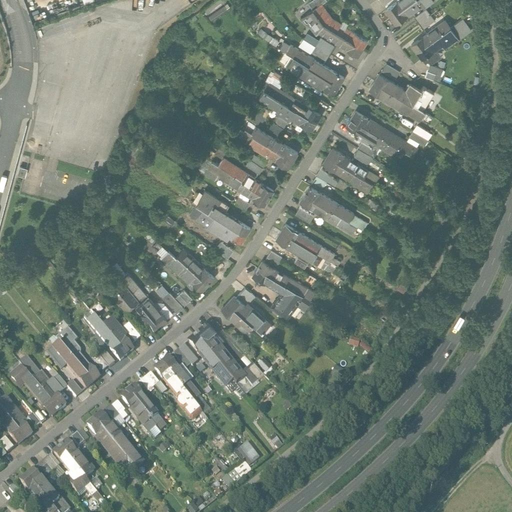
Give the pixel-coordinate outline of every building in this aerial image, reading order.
[(226,2),(224,0),(217,0),(203,10),(207,15),(208,14),(211,18),(227,7),(224,3),(226,2)] [(320,5),(321,5),(326,1),(325,0),(312,0),(307,4),(312,10),(312,11),(320,5)] [(399,0),(384,11),(390,18),(414,0),(399,0)] [(414,0),(390,18),(395,25),(420,6),(421,7),(424,7),(434,0),(414,0)] [(323,25),(336,33),(341,25),(330,19),(321,5),(320,5),(312,11),(323,25)] [(311,28),(315,35),(318,32),(357,58),(362,50),(336,33),(323,25),(312,11),(312,10),(300,19),(304,23),(311,28)] [(425,10),(414,18),(422,30),(434,22),(425,10)] [(461,19),(450,28),(416,54),(421,61),(422,61),(425,65),(427,64),(429,66),(431,67),(441,59),(435,51),(441,46),(445,51),(470,32),(461,19)] [(411,46),(416,54),(450,28),(444,21),(411,46)] [(343,22),(341,25),(336,33),(362,50),(367,42),(345,28),(348,25),(343,22)] [(302,47),(326,62),(335,48),(320,39),(314,48),(305,42),(302,47)] [(278,49),(290,56),(339,87),(343,80),(290,46),(289,47),(282,43),(278,49)] [(334,95),(339,87),(290,56),(284,67),(321,90),(322,87),(334,95)] [(385,64),(381,72),(394,80),(399,73),(385,64)] [(429,66),(424,78),(437,84),(444,66),(437,64),(435,68),(431,67),(429,66)] [(268,77),(265,82),(269,85),(279,91),(286,80),(275,73),(271,79),(268,77)] [(378,75),(374,83),(422,113),(433,95),(421,88),(419,91),(408,84),(404,91),(378,75)] [(264,92),(269,85),(265,82),(259,79),(255,86),(264,92)] [(424,115),(422,113),(374,83),(369,91),(396,108),(396,107),(420,122),(424,115)] [(320,117),(279,91),(269,85),(264,92),(316,124),(320,117)] [(311,132),(316,124),(264,92),(259,99),(276,110),(275,113),(289,122),(290,119),(311,132)] [(255,112),(250,121),(260,127),(265,119),(255,112)] [(423,148),(427,142),(412,133),(405,144),(355,113),(350,120),(401,152),(412,159),(417,152),(416,151),(419,145),(423,148)] [(273,124),(282,129),(286,124),(277,118),(273,124)] [(396,160),(401,152),(350,120),(346,128),(361,138),(360,140),(368,145),(369,143),(396,160)] [(232,135),(247,145),(252,137),(237,127),(232,135)] [(412,133),(427,142),(431,136),(416,127),(412,133)] [(257,129),(253,137),(292,161),(297,154),(257,129)] [(253,137),(252,137),(247,145),(287,169),(292,161),(253,137)] [(368,157),(371,151),(369,150),(369,149),(361,144),(353,157),(367,165),(371,159),(368,157)] [(128,145),(123,152),(129,157),(135,149),(128,145)] [(332,150),(327,157),(372,186),(374,187),(378,179),(332,150)] [(253,155),(249,161),(262,169),(266,163),(253,155)] [(366,194),(372,186),(327,157),(322,166),(346,181),(366,194)] [(222,159),(218,167),(269,199),(273,191),(222,159)] [(264,206),(269,199),(218,167),(207,160),(200,171),(214,181),(217,176),(264,206)] [(259,174),(262,169),(249,161),(246,166),(259,174)] [(380,166),(371,161),(368,167),(376,172),(380,166)] [(124,168),(117,163),(112,170),(119,175),(124,168)] [(19,167),(17,175),(25,178),(27,169),(19,167)] [(312,183),(322,190),(326,183),(342,193),(347,186),(338,180),(337,183),(332,180),(333,179),(320,170),(312,183)] [(308,188),(304,195),(353,226),(362,231),(366,224),(352,215),(352,214),(321,194),(320,195),(308,188)] [(196,205),(245,236),(250,229),(223,212),(227,206),(204,191),(196,205)] [(349,232),(353,226),(304,195),(299,202),(336,226),(337,224),(349,232)] [(238,197),(235,202),(246,209),(249,204),(238,197)] [(393,209),(397,204),(390,199),(386,204),(393,209)] [(379,206),(369,200),(365,206),(375,213),(379,206)] [(241,243),(245,236),(196,205),(190,215),(227,239),(229,236),(241,243)] [(295,215),(309,224),(313,217),(299,208),(295,215)] [(446,212),(439,208),(430,222),(437,227),(440,222),(443,224),(446,219),(444,217),(446,212)] [(315,254),(326,261),(330,263),(337,267),(340,263),(332,258),(334,256),(285,225),(280,232),(315,254)] [(311,262),(315,254),(280,232),(275,240),(311,262)] [(201,292),(207,285),(176,256),(163,245),(148,233),(145,237),(163,254),(161,257),(189,284),(191,282),(201,292)] [(57,245),(51,238),(42,245),(48,252),(57,245)] [(163,245),(176,256),(207,285),(213,278),(182,249),(181,250),(169,239),(163,245)] [(231,250),(221,242),(215,251),(225,258),(231,250)] [(277,265),(281,258),(270,252),(266,258),(277,265)] [(107,263),(120,278),(126,272),(114,258),(107,263)] [(304,270),(307,265),(297,259),(294,264),(304,270)] [(324,272),(330,263),(326,261),(321,270),(324,272)] [(262,262),(257,269),(284,287),(309,304),(314,295),(262,262)] [(253,277),(279,294),(268,309),(285,322),(297,305),(304,310),(309,304),(284,287),(257,269),(253,277)] [(160,327),(173,316),(162,303),(156,302),(153,304),(126,272),(120,278),(160,327)] [(136,305),(141,311),(138,314),(153,332),(160,327),(120,278),(107,289),(127,312),(136,305)] [(409,291),(400,285),(396,290),(405,296),(409,291)] [(165,301),(176,313),(182,307),(191,299),(182,290),(174,298),(164,289),(158,294),(165,301)] [(244,289),(238,294),(248,303),(254,297),(244,289)] [(261,335),(269,327),(250,309),(248,311),(233,297),(227,304),(260,335),(261,335)] [(257,338),(260,335),(227,304),(221,310),(231,320),(230,322),(233,324),(232,326),(241,333),(244,334),(248,330),(257,338)] [(120,360),(127,355),(94,316),(91,312),(84,318),(98,333),(93,337),(98,344),(103,340),(120,360)] [(381,312),(377,318),(387,324),(391,318),(381,312)] [(96,314),(94,316),(127,355),(133,350),(124,338),(126,337),(108,315),(102,320),(96,314)] [(129,323),(123,328),(134,342),(140,337),(129,323)] [(195,334),(238,386),(244,394),(253,386),(251,384),(244,376),(245,375),(241,372),(242,371),(214,337),(217,335),(207,324),(195,334)] [(93,383),(100,378),(77,350),(80,349),(75,342),(78,340),(68,328),(56,339),(59,342),(93,383)] [(249,348),(230,329),(225,335),(243,353),(249,348)] [(231,391),(238,386),(195,334),(188,340),(231,391)] [(350,337),(348,345),(356,348),(359,340),(350,337)] [(86,389),(93,384),(93,383),(59,342),(47,353),(61,370),(66,365),(86,389)] [(184,344),(172,353),(179,362),(180,361),(185,367),(190,363),(192,365),(197,360),(184,344)] [(106,353),(100,358),(108,367),(109,368),(114,363),(106,353)] [(103,371),(108,367),(100,358),(98,355),(92,359),(103,371)] [(26,357),(19,363),(59,411),(65,406),(57,395),(63,391),(67,387),(67,386),(53,370),(48,373),(53,380),(48,384),(26,357)] [(167,357),(161,363),(201,410),(203,413),(209,408),(199,396),(199,395),(188,381),(192,378),(180,364),(176,367),(167,357)] [(263,357),(257,363),(265,371),(271,365),(263,357)] [(252,362),(242,371),(241,372),(245,375),(244,376),(251,384),(263,374),(252,362)] [(59,412),(59,411),(19,363),(8,373),(19,386),(23,382),(52,417),(59,412)] [(192,417),(201,410),(161,363),(154,368),(179,398),(178,402),(180,405),(183,406),(192,417)] [(342,370),(334,366),(330,375),(338,379),(342,370)] [(158,382),(150,373),(139,382),(147,391),(158,382)] [(73,381),(67,386),(67,387),(76,397),(82,392),(73,381)] [(134,385),(127,391),(155,425),(159,429),(165,424),(157,414),(134,385)] [(154,426),(155,425),(127,391),(120,396),(144,425),(143,425),(153,438),(160,432),(154,426)] [(0,399),(0,409),(25,440),(32,434),(23,424),(26,421),(6,397),(1,401),(0,399)] [(281,406),(285,411),(291,406),(286,400),(281,406)] [(117,401),(106,410),(120,427),(125,422),(123,419),(127,416),(123,412),(124,410),(117,401)] [(0,423),(19,445),(25,440),(0,409),(0,423)] [(34,415),(33,414),(28,419),(35,428),(41,424),(46,420),(38,412),(34,415)] [(101,413),(94,418),(94,419),(127,459),(136,469),(136,468),(136,467),(143,461),(111,422),(109,423),(101,413)] [(120,465),(127,459),(94,419),(87,424),(120,465)] [(77,433),(71,437),(78,446),(84,441),(84,442),(89,438),(82,430),(78,433),(77,433)] [(282,445),(274,435),(269,439),(277,449),(282,445)] [(0,443),(8,453),(14,448),(5,438),(0,442),(0,443)] [(66,441),(60,447),(97,492),(103,487),(91,472),(94,470),(78,450),(75,452),(66,441)] [(167,446),(163,442),(158,446),(163,451),(167,446)] [(235,451),(242,460),(248,467),(259,458),(246,442),(235,451)] [(105,501),(97,492),(60,447),(53,452),(71,474),(69,475),(73,480),(69,483),(81,497),(87,492),(96,502),(98,501),(102,504),(105,501)] [(65,474),(49,456),(38,465),(47,476),(52,471),(59,479),(65,474)] [(251,470),(248,467),(242,460),(225,474),(234,484),(251,470)] [(33,469),(26,475),(57,511),(70,511),(62,501),(61,502),(33,469)] [(45,511),(57,511),(26,475),(19,481),(45,511)] [(17,498),(22,494),(15,485),(9,489),(17,498)] [(197,497),(192,502),(197,507),(202,503),(197,497)]
